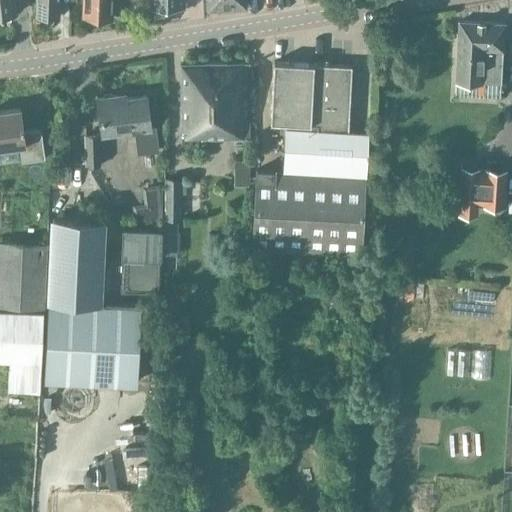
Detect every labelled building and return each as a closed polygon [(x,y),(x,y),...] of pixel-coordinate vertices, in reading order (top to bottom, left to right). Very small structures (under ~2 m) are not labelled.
[(0,0),(0,14),(17,13),(14,0),(0,0)] [(35,0),(35,14),(59,15),(60,0),(35,0)] [(83,0),(83,17),(88,17),(88,19),(98,19),(98,16),(111,17),(111,1),(114,1),(114,0),(83,0)] [(207,0),(208,10),(246,7),(245,0),(207,0)] [(458,20),(454,81),(480,82),(480,81),(499,82),(501,50),(502,50),(504,23),(458,20)] [(286,122),(348,126),(352,65),(274,61),(271,121),(286,122)] [(205,63),(181,63),(181,134),(201,134),(201,138),(249,137),(249,64),(226,64),(226,62),(205,62),(205,63)] [(98,97),(102,134),(135,129),(138,153),(160,150),(157,125),(150,125),(146,95),(118,98),(117,95),(98,97)] [(0,110),(0,147),(19,144),(21,160),(44,157),(40,129),(22,131),(19,108),(0,110)] [(257,169),(252,248),(361,255),(368,131),(348,130),(348,126),(286,122),(283,171),(257,169)] [(100,165),(99,133),(87,133),(87,165),(100,165)] [(69,159),(69,141),(54,141),(54,159),(69,159)] [(233,158),(232,183),(246,184),(247,159),(233,158)] [(462,167),(459,203),(460,203),(459,213),(479,215),(480,204),(505,206),(508,170),(462,167)] [(54,217),(50,297),(100,299),(103,220),(54,217)] [(108,254),(106,290),(157,293),(160,230),(125,228),(124,255),(108,254)] [(0,241),(0,305),(43,308),(45,244),(0,241)] [(400,328),(425,329),(427,284),(402,283),(400,328)] [(50,297),(46,378),(136,383),(140,301),(100,299),(50,297)] [(40,393),(44,311),(0,309),(0,360),(10,361),(8,391),(40,393)] [(197,363),(219,366),(221,348),(199,345),(197,363)] [(470,352),(471,379),(487,378),(486,352),(470,352)]
